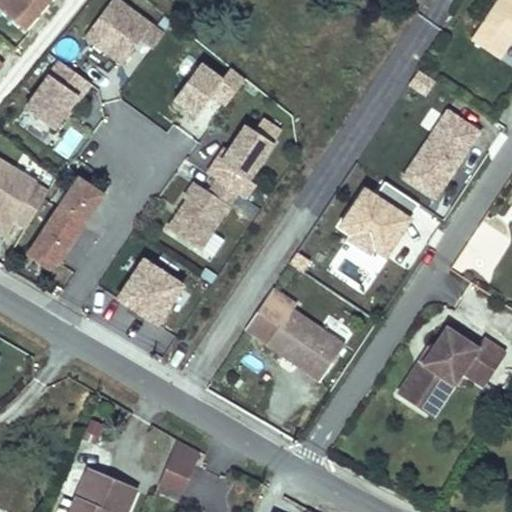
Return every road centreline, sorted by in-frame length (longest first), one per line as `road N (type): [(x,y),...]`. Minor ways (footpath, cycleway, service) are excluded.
road 1 (residential): [(299,470),(511,155)]
road 2 (residential): [(0,298),(299,470)]
road 3 (unknown): [(51,328),(144,180),(140,161),(112,129)]
